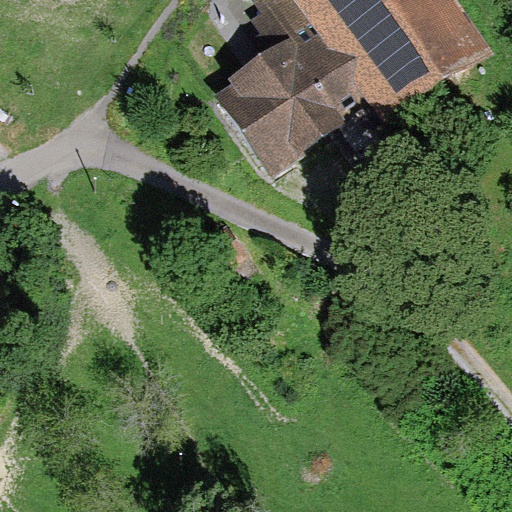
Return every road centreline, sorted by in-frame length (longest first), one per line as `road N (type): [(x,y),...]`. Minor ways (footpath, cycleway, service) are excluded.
road 1 (residential): [(0,181),(32,160),(86,146),(225,200),(359,270),(511,412)]
road 2 (track): [(182,0),(86,146)]
